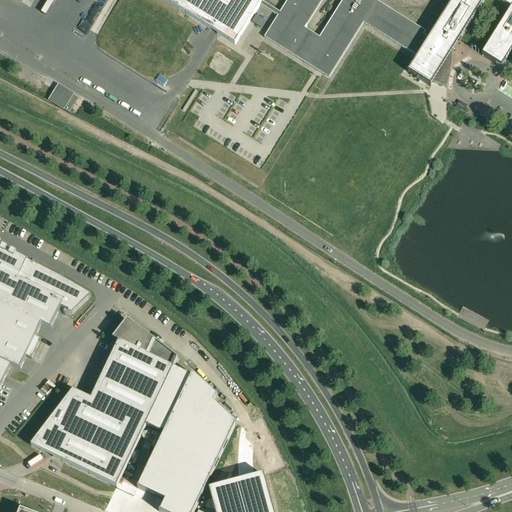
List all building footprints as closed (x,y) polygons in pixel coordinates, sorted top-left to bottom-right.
[(235,45),(260,5),(278,16),(264,38),(329,78),(363,23),(417,57),(408,72),(430,87),(431,86),(426,82),(428,80),(430,81),(433,83),(440,86),(446,88),(448,84),(448,82),(449,79),(450,77),(450,75),(451,72),(451,69),(452,66),(452,63),(452,61),(452,58),(452,53),(451,53),(456,46),(484,0),(496,0),(511,9),(481,56),(502,69),(505,63),(504,63),(511,50),(511,0),(162,0),(199,23),(221,36),(235,45)] [(265,22),(256,16),(251,23),(261,29),(265,22)] [(63,109),(72,95),(60,87),(51,101),(63,109)] [(79,99),(72,95),(63,109),(69,113),(79,99)] [(88,298),(60,282),(60,281),(56,279),(56,280),(35,269),(36,267),(32,265),(31,267),(26,265),(27,264),(28,264),(28,263),(0,248),(0,389),(11,367),(20,372),(21,371),(20,370),(26,357),(31,360),(32,359),(31,359),(39,342),(40,342),(41,341),(35,339),(41,326),(51,331),(52,330),(51,329),(60,309),(71,314),(88,298)] [(112,339),(112,340),(118,342),(91,400),(73,391),(66,400),(35,441),(31,447),(52,457),(116,488),(146,427),(164,435),(138,488),(137,488),(137,489),(165,502),(162,508),(160,511),(159,511),(158,511),(194,511),(235,426),(236,426),(237,425),(213,404),(216,398),(217,398),(192,374),(191,375),(192,376),(191,377),(174,368),(178,359),(137,328),(136,327),(127,320),(112,339)] [(273,511),(265,481),(210,496),(214,511),(273,511)]
